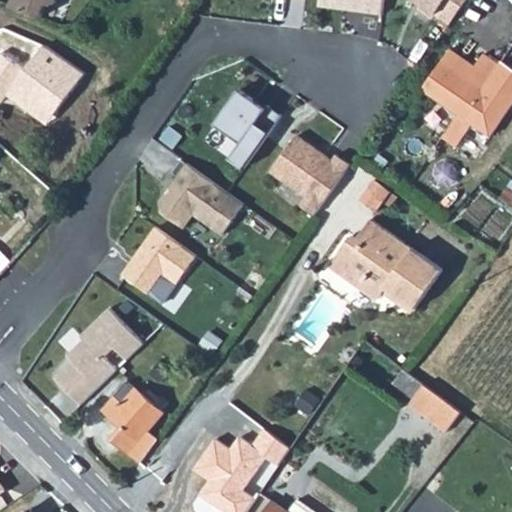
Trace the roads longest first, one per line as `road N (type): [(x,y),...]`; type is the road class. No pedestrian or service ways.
road 1 (residential): [(0,341),(65,270),(91,199),(208,37),(318,46),(363,78)]
road 2 (secondary): [(113,511),(0,398)]
